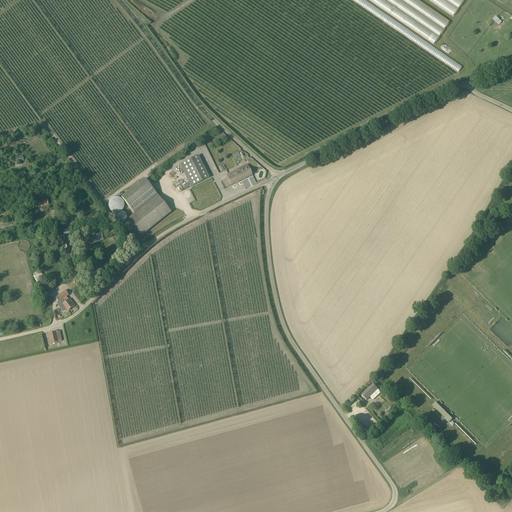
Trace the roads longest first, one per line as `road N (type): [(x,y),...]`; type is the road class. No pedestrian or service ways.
road 1 (unclassified): [(380,511),(394,502),(392,484),(281,320),(266,231),(274,177)]
road 2 (unclassified): [(49,329),(86,309),(164,232),(274,177)]
road 3 (unclassified): [(274,177),(205,114),(116,0)]
road 4 (unclassified): [(274,177),(468,81)]
